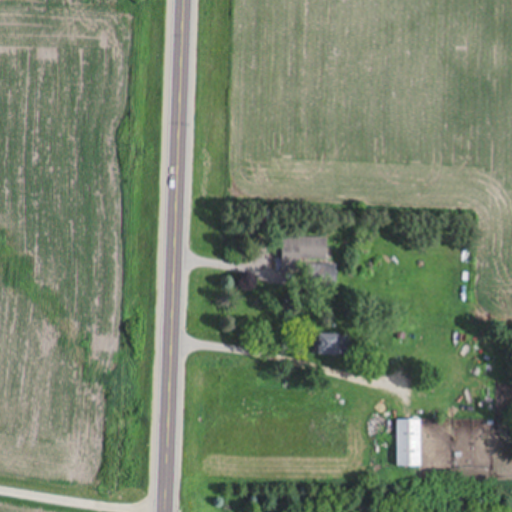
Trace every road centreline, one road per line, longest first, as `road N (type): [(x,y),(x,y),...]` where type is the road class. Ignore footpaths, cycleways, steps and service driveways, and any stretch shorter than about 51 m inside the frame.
road 1 (trunk): [(166,511),(181,0)]
road 2 (residential): [(0,488),(167,511)]
